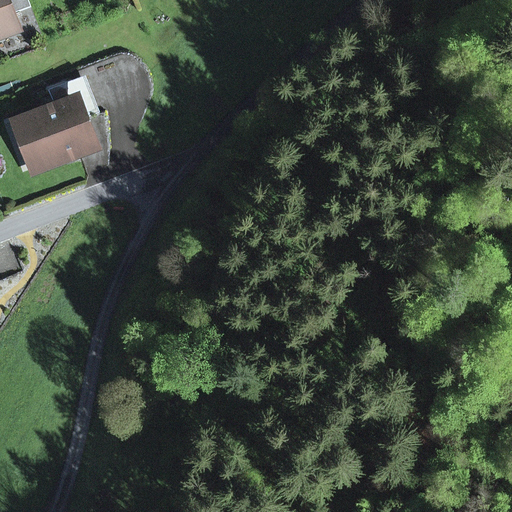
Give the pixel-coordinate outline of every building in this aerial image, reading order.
[(12,14),(6,0),(0,0),(0,35),(18,29),(12,14)] [(6,0),(12,14),(31,6),(28,0),(6,0)] [(92,115),(100,112),(86,77),(79,79),(92,115)] [(92,115),(79,79),(49,91),(56,110),(20,124),(29,147),(36,144),(43,165),(44,165),(94,146),(83,118),(92,115)] [(36,144),(29,147),(20,124),(16,126),(14,130),(29,167),(32,169),(43,165),(36,144)]
